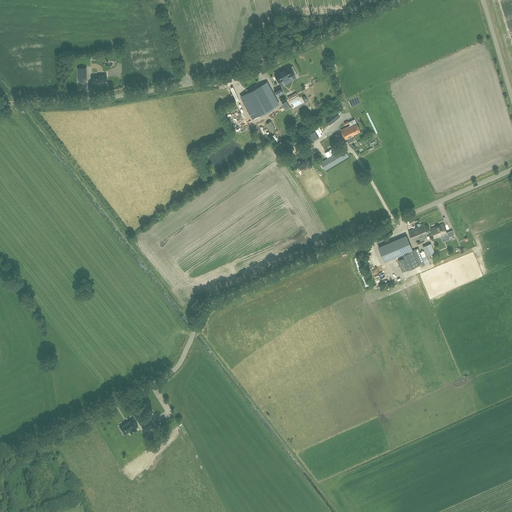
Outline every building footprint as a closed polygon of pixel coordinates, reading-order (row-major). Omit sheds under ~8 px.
[(291,68),(289,66),(275,73),(282,86),(296,78),(294,75),(293,73),(296,72),(293,67),(291,68)] [(87,79),(87,70),(78,70),(78,80),(87,79)] [(92,86),(107,85),(107,75),(92,75),(92,86)] [(253,118),(279,105),(274,96),(268,99),(261,86),(247,93),(255,106),(249,110),(253,118)] [(291,98),(299,94),(297,90),(289,94),(291,98)] [(330,125),(340,117),(336,112),(326,120),(330,125)] [(243,129),(239,132),(240,134),(251,128),(249,124),(246,126),(245,123),(241,125),(243,129)] [(360,131),(357,123),(353,125),(352,124),(349,126),(341,130),(345,140),(354,135),(353,134),(360,131)] [(323,133),(327,142),(338,138),(333,125),(329,127),(330,130),(323,133)] [(325,136),(321,127),(317,129),(322,138),(325,136)] [(329,147),(340,143),(338,138),(327,143),(329,147)] [(325,170),(349,157),(344,149),(321,163),(325,170)] [(440,235),(447,232),(443,223),(431,228),(435,237),(440,235)] [(423,238),(426,237),(425,235),(428,233),(424,224),(420,226),(417,227),(408,231),(412,240),(419,237),(421,240),(417,242),(418,245),(425,242),(423,238)] [(453,230),(447,232),(440,235),(443,241),(450,238),(449,236),(454,233),(453,230)] [(407,235),(380,247),(386,260),(403,254),(404,258),(401,260),(406,271),(420,265),(425,263),(418,248),(414,250),(414,249),(412,250),(407,235)] [(431,244),(423,247),(426,255),(434,252),(431,244)] [(120,426),(125,434),(130,431),(135,428),(137,426),(133,418),(127,422),(127,421),(127,422),(126,423),(125,423),(120,426)] [(151,419),(145,422),(141,424),(145,430),(148,427),(151,432),(157,428),(151,419)]
